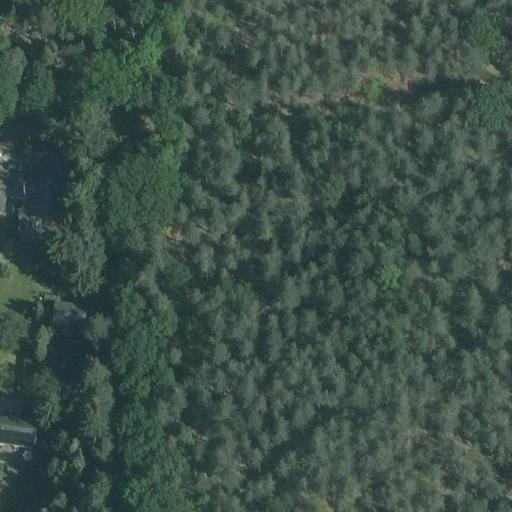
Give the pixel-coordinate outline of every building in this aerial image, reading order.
[(25,183),(8,181),(8,178),(0,177),(0,210),(5,211),(6,198),(23,200),(25,183)] [(40,181),(37,221),(62,223),(64,224),(67,183),(43,181),(40,181)] [(56,307),(53,331),(85,335),(88,311),(56,307)] [(0,400),(0,412),(20,415),(22,403),(0,400)] [(34,427),(0,421),(0,445),(30,451),(34,427)]
